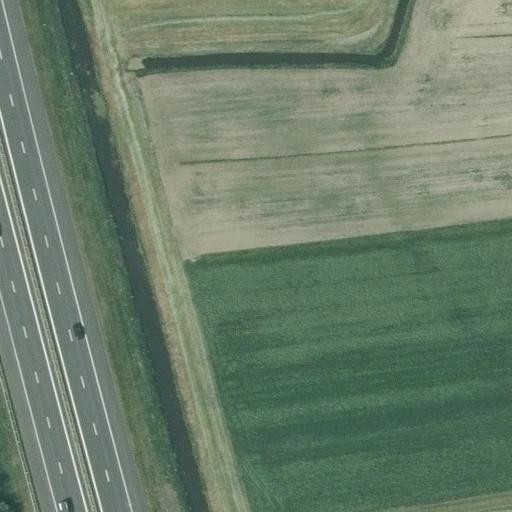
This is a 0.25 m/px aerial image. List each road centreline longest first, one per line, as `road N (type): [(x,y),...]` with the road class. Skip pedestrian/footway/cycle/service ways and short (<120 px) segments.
road 1 (motorway): [(122,511),(0,40)]
road 2 (motorway): [(0,254),(69,511)]
